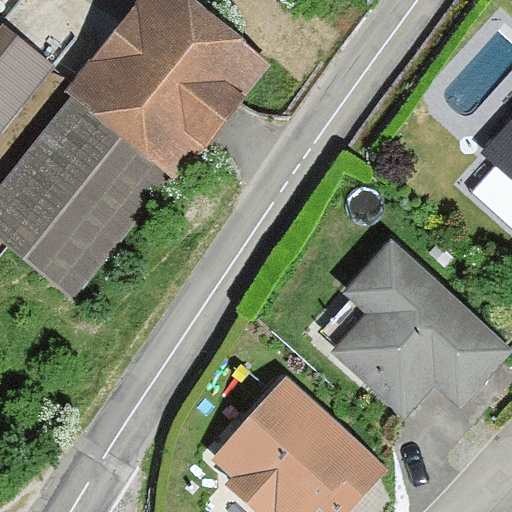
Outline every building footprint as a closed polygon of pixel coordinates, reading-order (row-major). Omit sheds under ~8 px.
[(76,107),(0,197),(0,242),(75,305),(271,69),(187,0),(148,0),(66,99),(76,107)] [(5,27),(0,32),(0,143),(59,70),(5,27)] [(511,122),(476,162),(511,194),(511,122)] [(389,256),(346,304),(369,325),(337,361),(405,421),(435,387),(460,409),(505,358),(389,256)] [(232,488),(224,496),(242,511),(350,511),(382,477),(287,392),(215,473),(232,488)]
